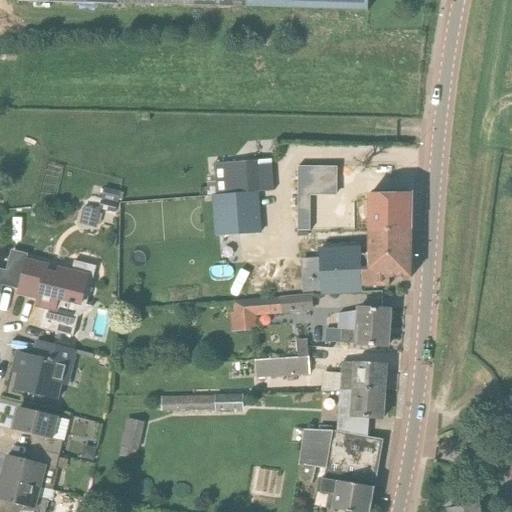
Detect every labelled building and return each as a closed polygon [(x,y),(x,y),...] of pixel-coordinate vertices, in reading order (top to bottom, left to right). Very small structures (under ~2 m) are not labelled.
[(22,0),(22,2),(125,5),(125,3),(368,11),(368,0),(22,0)] [(214,168),(216,195),(256,192),(274,191),(272,165),(214,168)] [(298,196),(310,196),(337,196),(337,167),(298,167),(298,196)] [(118,202),(120,193),(103,189),(101,200),(112,202),(118,203),(118,202)] [(256,192),(216,195),(215,195),(218,236),(259,233),(256,192)] [(369,235),(412,236),(413,194),(393,193),(369,193),(369,235)] [(310,196),(298,196),(298,208),(310,208),(310,196)] [(118,203),(112,202),(110,210),(118,210),(119,204),(118,203)] [(96,228),(100,211),(86,208),(82,225),(96,228)] [(310,208),(298,208),(298,220),(310,220),(310,208)] [(118,227),(118,211),(109,210),(109,227),(118,227)] [(310,232),(310,220),(298,220),(298,232),(310,232)] [(411,278),(412,236),(369,235),(369,255),(362,254),(362,248),(321,250),(324,295),(364,293),(363,288),(390,287),(391,278),(411,278)] [(58,274),(47,271),(48,266),(27,260),(19,294),(47,301),(40,329),(73,337),(78,317),(93,307),(93,306),(87,305),(97,266),(74,261),(72,271),(59,268),(58,274)] [(273,298),(274,315),(314,312),(313,295),(273,298)] [(258,331),(257,316),(255,300),(233,301),(234,313),(231,313),(233,333),(258,331)] [(390,311),(370,309),(358,308),(358,311),(339,315),(338,330),(327,329),(326,343),(339,344),(368,345),(388,347),(389,325),(391,325),(392,315),(390,315),(390,311)] [(297,341),(298,359),(310,358),(309,340),(297,341)] [(63,364),(72,367),(76,350),(37,341),(33,356),(23,353),(14,390),(58,401),(62,383),(58,382),(63,364)] [(257,379),(311,375),(310,358),(298,359),(256,361),(257,379)] [(387,365),(354,362),(343,362),(341,374),(340,392),(385,393),(387,365)] [(370,418),(383,419),(385,393),(340,392),(337,427),(368,433),(370,418)] [(245,414),(244,395),(163,397),(164,412),(216,412),(216,414),(245,414)] [(14,430),(38,436),(35,449),(60,455),(63,442),(54,440),(59,417),(19,408),(14,430)] [(139,452),(145,424),(128,420),(123,447),(139,452)] [(368,437),(368,433),(337,427),(337,432),(305,430),(300,465),(316,468),(325,470),(324,478),(319,477),(317,492),(321,493),(329,494),(326,508),(347,511),(369,511),(382,440),(368,437)] [(81,458),(94,460),(96,448),(84,445),(81,458)] [(32,461),(8,456),(2,476),(44,486),(49,465),(57,467),(60,455),(35,449),(32,461)] [(0,486),(0,500),(21,506),(19,511),(45,511),(48,501),(41,499),(44,486),(2,476),(0,486)]
